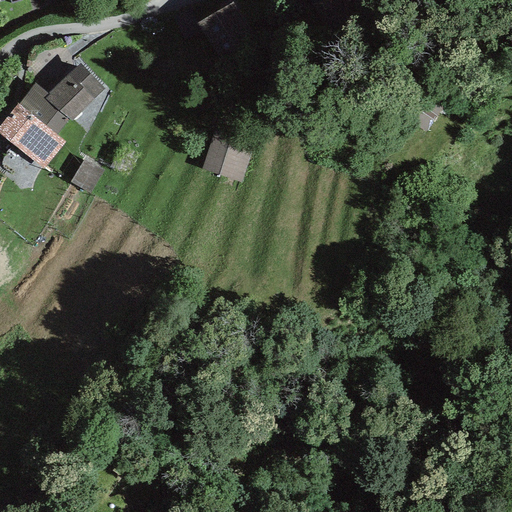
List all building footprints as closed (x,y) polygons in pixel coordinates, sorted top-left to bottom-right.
[(233,1),(196,23),(215,55),(252,33),(233,1)] [(48,94),(49,94),(45,99),(69,119),(71,120),(104,89),(80,64),(48,94)] [(48,94),(36,84),(18,105),(17,104),(0,124),(0,132),(43,168),(65,142),(56,134),(69,119),(45,99),(49,94),(48,94)] [(218,176),(230,136),(213,131),(201,170),(218,176)] [(242,183),(254,143),(230,136),(218,176),(242,183)] [(91,194),(104,170),(82,159),(69,183),(91,194)]
